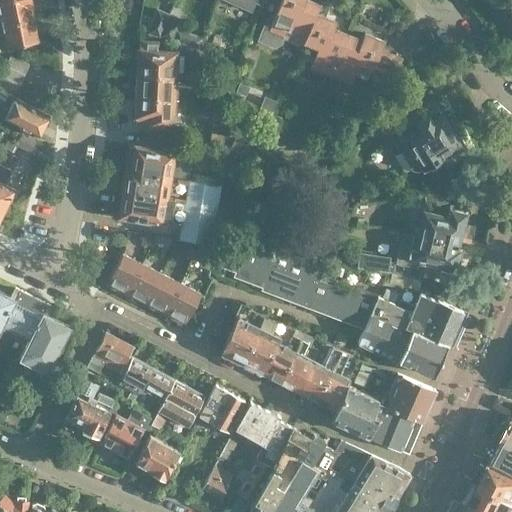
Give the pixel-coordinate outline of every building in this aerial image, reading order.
[(30,0),(0,0),(0,24),(34,17),(30,0)] [(222,0),(250,12),(254,3),(260,6),(262,0),(222,0)] [(305,43),(317,12),(320,3),(311,0),(280,0),(275,13),(274,13),(273,16),(271,15),(270,20),(265,18),(256,41),(274,48),(282,44),(281,43),(283,38),(303,46),(304,43),(305,43)] [(511,0),(502,13),(511,19),(511,0)] [(148,32),(159,35),(169,14),(158,9),(148,32)] [(309,67),(330,76),(347,32),(333,27),(336,20),(317,12),(305,43),(317,48),(309,67)] [(169,14),(159,35),(198,46),(202,35),(176,28),(180,18),(169,14)] [(34,17),(0,24),(0,33),(2,33),(5,48),(38,41),(34,17)] [(227,53),(240,58),(248,36),(236,32),(227,53)] [(347,32),(330,76),(350,84),(357,65),(372,71),(370,74),(392,83),(402,57),(381,48),(385,40),(364,32),(361,37),(347,32)] [(138,47),(136,73),(176,75),(176,73),(185,74),(185,77),(197,78),(198,51),(195,51),(195,48),(178,47),(178,48),(157,47),(157,43),(139,42),(139,47),(138,47)] [(6,64),(25,73),(29,64),(10,55),(6,64)] [(1,76),(20,85),(25,73),(6,64),(1,76)] [(136,73),(135,96),(175,98),(176,75),(136,73)] [(20,85),(1,76),(0,78),(0,87),(16,96),(20,85)] [(185,77),(185,86),(199,86),(199,78),(197,78),(185,77)] [(16,96),(0,87),(0,115),(38,135),(49,113),(16,96)] [(175,98),(135,96),(134,117),(135,117),(135,120),(146,120),(145,123),(159,123),(158,136),(182,140),(183,123),(174,123),(175,98)] [(454,136),(438,109),(418,120),(415,117),(389,132),(395,142),(397,140),(402,149),(400,150),(410,168),(417,169),(421,167),(422,169),(428,165),(431,166),(438,163),(439,159),(441,158),(447,170),(460,164),(453,150),(457,151),(462,148),(464,142),(461,136),(454,136)] [(369,125),(373,132),(392,122),(388,114),(369,125)] [(346,129),(315,117),(307,137),(337,142),(346,129)] [(15,144),(31,152),(37,140),(21,132),(15,144)] [(210,145),(222,146),(223,135),(211,134),(210,145)] [(223,160),(235,166),(246,144),(235,138),(223,160)] [(0,174),(11,153),(14,146),(6,142),(3,149),(0,154),(0,174)] [(246,144),(235,166),(245,171),(246,169),(257,149),(246,144)] [(126,166),(126,167),(187,177),(196,179),(197,173),(188,172),(191,154),(175,151),(175,150),(134,145),(133,147),(129,146),(126,167),(126,166)] [(246,169),(258,175),(269,152),(258,147),(257,149),(246,169)] [(269,152),(258,175),(269,181),(270,178),(292,189),(304,167),(280,155),(279,157),(269,152)] [(11,153),(0,174),(0,220),(16,189),(5,184),(18,157),(11,153)] [(187,177),(126,167),(118,215),(179,225),(187,177)] [(187,177),(179,225),(180,225),(178,238),(210,243),(212,231),(220,232),(223,216),(229,217),(231,202),(225,201),(228,184),(196,179),(187,177)] [(424,194),(426,206),(449,201),(447,190),(424,194)] [(415,233),(458,244),(465,214),(448,210),(446,215),(421,209),(415,233)] [(415,233),(401,230),(393,261),(391,261),(389,271),(421,279),(424,268),(416,267),(418,259),(441,265),(441,268),(453,271),(453,268),(454,268),(460,246),(457,246),(458,244),(415,233)] [(141,244),(152,246),(154,237),(142,236),(141,244)] [(222,246),(215,263),(235,270),(234,275),(263,286),(262,288),(364,327),(371,309),(375,300),(343,288),(318,279),(325,262),(222,246)] [(187,259),(198,261),(200,249),(189,247),(187,259)] [(200,249),(198,261),(210,263),(212,251),(200,249)] [(358,265),(389,269),(391,254),(360,250),(358,265)] [(106,284),(125,294),(141,262),(121,252),(106,284)] [(125,294),(145,303),(160,272),(141,262),(125,294)] [(160,272),(145,303),(164,313),(180,282),(160,272)] [(180,282),(164,313),(184,323),(200,292),(180,282)] [(1,323),(29,337),(42,313),(45,315),(46,312),(46,313),(51,304),(15,285),(10,295),(11,295),(10,297),(12,298),(1,323)] [(11,295),(10,295),(0,289),(0,325),(1,323),(12,298),(10,297),(11,295)] [(375,300),(371,309),(448,343),(462,309),(437,298),(436,299),(419,291),(411,310),(393,302),(394,302),(377,294),(375,300)] [(371,309),(364,327),(357,342),(355,349),(362,352),(365,345),(433,375),(447,344),(448,343),(371,309)] [(29,337),(19,356),(46,370),(69,324),(46,313),(46,312),(45,315),(42,313),(29,337)] [(237,315),(220,351),(241,361),(258,325),(237,315)] [(241,361),(262,371),(277,340),(284,325),(263,315),(258,325),(241,361)] [(280,381),(303,333),(303,332),(295,328),(287,345),(277,340),(262,371),(280,381)] [(102,364),(119,372),(132,345),(105,331),(92,356),(91,355),(86,366),(96,372),(99,367),(100,367),(102,364)] [(303,333),(280,381),(299,391),(313,359),(303,354),(307,346),(310,347),(315,337),(303,333)] [(323,364),(313,359),(299,391),(317,400),(339,351),(331,348),(323,364)] [(317,400),(334,409),(348,379),(350,380),(351,377),(339,372),(347,355),(339,351),(317,400)] [(132,355),(117,382),(120,384),(129,388),(124,398),(131,402),(140,385),(134,382),(145,362),(132,355)] [(140,385),(131,402),(147,411),(150,405),(155,396),(162,400),(169,388),(174,378),(145,362),(134,382),(140,385)] [(353,381),(365,385),(372,367),(361,362),(353,381)] [(378,410),(366,434),(367,434),(401,449),(414,418),(421,420),(435,388),(398,371),(387,397),(383,395),(380,402),(376,400),(372,408),(378,410)] [(95,398),(92,397),(98,385),(80,377),(74,391),(75,391),(76,394),(66,414),(67,414),(65,418),(81,426),(83,432),(91,436),(97,434),(104,419),(111,406),(114,398),(98,391),(95,398)] [(157,409),(148,427),(156,431),(158,428),(160,429),(167,415),(187,425),(204,395),(174,378),(169,388),(162,400),(156,409),(157,409)] [(348,383),(350,380),(348,379),(334,409),(330,418),(366,434),(378,410),(372,408),(376,400),(378,397),(348,383)] [(198,415),(228,431),(245,400),(214,384),(198,415)] [(234,427),(263,444),(279,417),(278,417),(279,415),(250,400),(234,427)] [(110,422),(100,441),(128,456),(150,416),(133,407),(127,418),(115,412),(114,408),(111,406),(104,419),(110,422)] [(263,444),(280,453),(295,427),(278,418),(279,417),(263,444)] [(497,438),(511,445),(511,418),(510,423),(507,421),(502,422),(495,434),(497,438)] [(310,464),(325,439),(313,433),(311,436),(295,427),(280,453),(252,500),(249,505),(261,511),(267,511),(300,458),(310,464)] [(149,433),(134,460),(150,469),(150,470),(153,471),(154,474),(160,477),(164,476),(179,449),(149,433)] [(220,453),(228,457),(236,442),(228,438),(220,453)] [(492,439),(483,457),(483,458),(489,462),(511,473),(511,445),(497,438),(492,439)] [(310,464),(322,471),(326,465),(334,449),(323,443),(325,439),(310,464)] [(326,465),(333,469),(374,493),(379,484),(396,494),(409,473),(392,462),(391,462),(370,452),(370,453),(340,439),(334,449),(326,465)] [(248,470),(242,480),(236,491),(252,500),(280,453),(263,444),(256,457),(255,457),(248,470)] [(228,457),(220,453),(202,486),(220,496),(228,482),(227,482),(232,473),(219,466),(223,458),(227,460),(228,457)] [(300,458),(267,511),(291,511),(298,501),(307,487),(317,493),(329,475),(322,471),(310,464),(300,458)] [(471,480),(511,500),(511,473),(489,462),(487,466),(480,463),(471,480)] [(322,471),(329,475),(317,493),(307,487),(298,501),(302,504),(296,511),(385,511),(396,494),(379,484),(374,493),(333,469),(326,465),(322,471)] [(235,477),(242,480),(248,470),(241,466),(235,477)] [(511,511),(511,500),(471,480),(460,501),(481,511),(511,511)] [(26,511),(27,499),(10,499),(9,498),(4,493),(0,492),(0,511),(26,511)] [(481,511),(460,501),(454,511),(481,511)] [(27,511),(61,511),(52,508),(51,511),(44,508),(43,504),(36,502),(33,503),(32,503),(27,511)]
